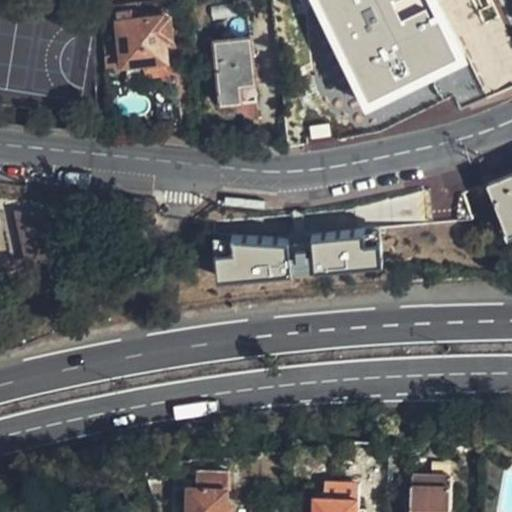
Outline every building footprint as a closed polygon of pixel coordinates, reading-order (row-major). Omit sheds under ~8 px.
[(313,0),(369,118),(465,72),(431,0),(313,0)] [(122,63),(167,58),(164,35),(171,34),(168,12),(118,17),(122,63)] [(100,21),(103,58),(113,57),(112,32),(109,31),(108,21),(100,21)] [(249,34),(211,38),(220,101),(258,96),(254,67),(256,67),(255,52),(251,52),(249,34)] [(166,145),(182,145),(185,120),(169,119),(166,145)] [(511,170),(485,181),(505,230),(511,227),(511,170)] [(112,214),(125,218),(122,228),(144,235),(153,202),(131,196),(130,198),(117,195),(112,214)] [(380,237),(379,226),(364,227),(365,239),(380,237)] [(364,227),(312,233),(314,265),(382,260),(380,237),(365,239),(364,227)] [(233,232),(213,232),(214,247),(234,245),(233,232)] [(234,245),(214,247),(217,274),(291,268),(289,235),(233,232),(234,245)] [(312,233),(289,235),(291,268),(314,265),(312,233)] [(201,468),(200,485),(192,486),(191,511),(228,511),(229,487),(227,487),(228,469),(201,468)] [(431,484),(432,474),(412,473),(412,484),(431,484)] [(410,511),(451,511),(453,475),(432,474),(431,484),(412,484),(410,511)] [(357,511),(358,483),(330,481),(330,497),(316,497),(315,511),(357,511)]
